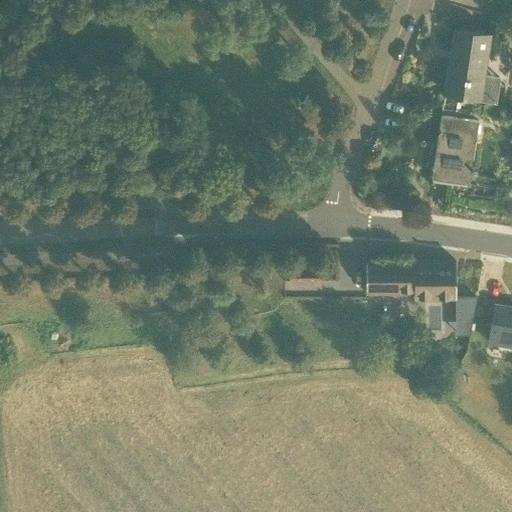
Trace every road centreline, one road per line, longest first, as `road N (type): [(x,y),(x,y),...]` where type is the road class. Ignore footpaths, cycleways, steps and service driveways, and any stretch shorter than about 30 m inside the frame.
road 1 (tertiary): [(0,237),(328,225)]
road 2 (residential): [(328,225),(404,0)]
road 3 (tertiary): [(328,225),(511,245)]
